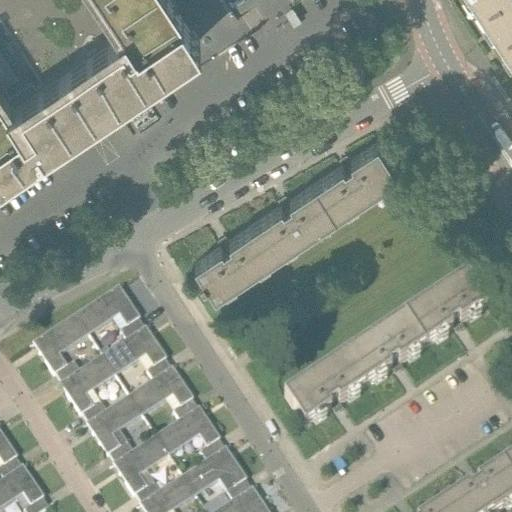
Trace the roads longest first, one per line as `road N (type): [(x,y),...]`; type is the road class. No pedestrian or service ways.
road 1 (residential): [(128,241),(444,67)]
road 2 (residential): [(309,511),(128,241)]
road 3 (residential): [(98,511),(0,366)]
road 4 (residential): [(0,312),(128,241)]
road 5 (tertiary): [(511,169),(444,67)]
